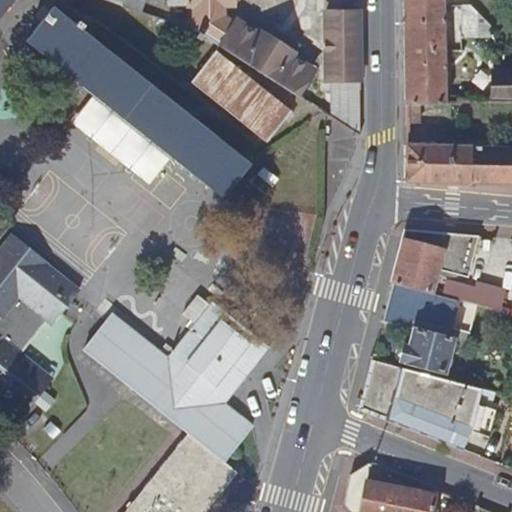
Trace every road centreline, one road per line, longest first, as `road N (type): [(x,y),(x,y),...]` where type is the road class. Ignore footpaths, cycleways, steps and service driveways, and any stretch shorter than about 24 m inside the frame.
road 1 (primary): [(313,420),(370,202)]
road 2 (unclassified): [(313,420),(511,494)]
road 3 (primary): [(370,202),(381,158),(381,0)]
road 4 (residential): [(511,214),(370,202)]
